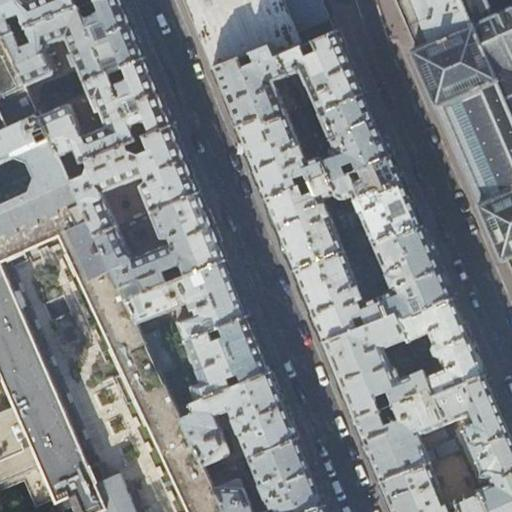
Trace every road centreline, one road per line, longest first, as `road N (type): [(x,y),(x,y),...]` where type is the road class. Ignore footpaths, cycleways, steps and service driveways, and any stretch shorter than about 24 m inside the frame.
road 1 (residential): [(155,0),(363,511)]
road 2 (residential): [(511,353),(364,0)]
